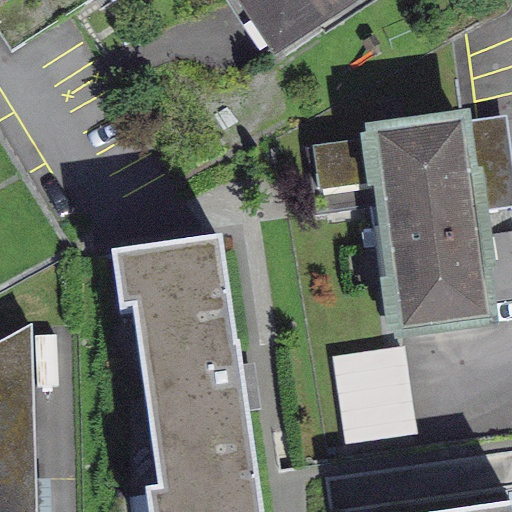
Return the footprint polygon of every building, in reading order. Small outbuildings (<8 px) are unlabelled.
[(249,0),(280,44),(344,0),(249,0)] [(470,112),(367,126),(395,338),(498,325),(470,112)] [(259,511),(223,238),(118,252),(126,318),(137,316),(162,497),(147,499),(148,511),(259,511)] [(0,344),(0,511),(51,511),(53,508),(54,313),(0,344)] [(406,347),(333,357),(345,445),(418,435),(406,347)]
